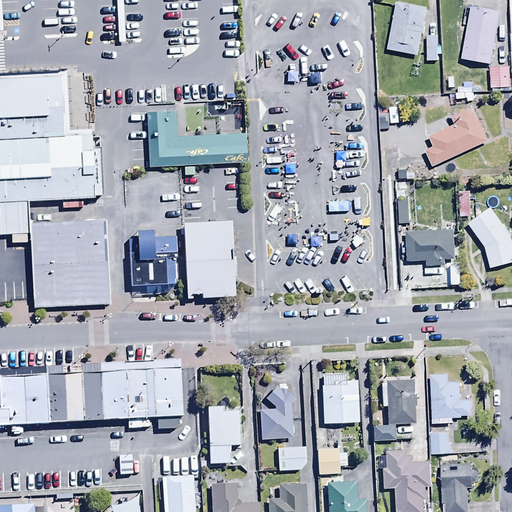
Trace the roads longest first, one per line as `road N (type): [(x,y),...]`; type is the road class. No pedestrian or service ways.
road 1 (residential): [(505,317),(0,343)]
road 2 (residential): [(511,446),(505,317)]
